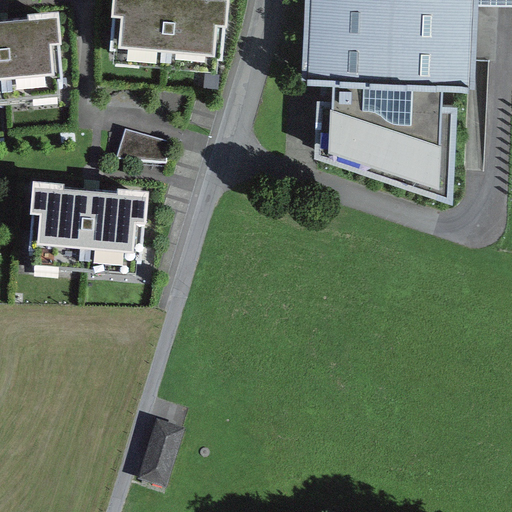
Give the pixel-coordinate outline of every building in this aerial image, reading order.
[(224,0),(104,0),(101,43),(219,54),(224,0)] [(473,0),(300,0),(296,78),(314,79),(310,155),(445,206),(450,106),(439,106),(440,86),(469,88),(473,0)] [(52,25),(0,30),(0,99),(60,93),(52,25)] [(162,149),(125,137),(116,168),(164,172),(162,149)] [(144,204),(28,192),(22,253),(138,265),(144,204)] [(178,438),(155,431),(136,489),(159,496),(178,438)]
